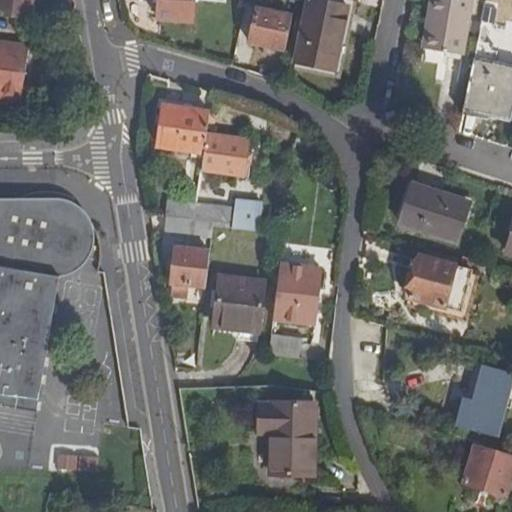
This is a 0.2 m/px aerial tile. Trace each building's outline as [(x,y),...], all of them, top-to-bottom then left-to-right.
[(0,0),(0,8),(63,17),(63,10),(35,6),(33,6),(32,11),(29,10),(30,0),(0,0)] [(193,22),(194,0),(161,0),(160,19),(193,22)] [(336,70),(349,7),(317,0),(309,0),(297,61),(336,70)] [(429,47),(453,53),(464,0),(434,0),(431,15),(435,16),(429,47)] [(464,0),(453,53),(464,55),(474,0),(464,0)] [(0,11),(12,13),(62,20),(63,17),(0,8),(0,11)] [(252,43),(287,50),(294,16),(259,9),(252,43)] [(12,19),(62,26),(62,20),(12,13),(12,19)] [(425,47),(429,47),(435,16),(431,15),(425,47)] [(0,97),(23,100),(32,48),(0,43),(0,97)] [(466,108),(511,118),(511,65),(477,58),(466,108)] [(208,153),(210,137),(214,112),(169,106),(163,146),(208,153)] [(208,153),(206,172),(246,178),(247,170),(253,170),(255,156),(250,155),(251,142),(210,137),(208,153)] [(458,243),(470,205),(412,186),(401,224),(458,243)] [(172,202),(170,217),(168,231),(215,237),(216,228),(253,232),(256,205),(239,203),(238,211),(201,205),(172,202)] [(58,204),(0,203),(0,229),(2,226),(12,216),(18,211),(36,205),(58,204)] [(12,216),(2,226),(0,229),(0,408),(39,415),(61,280),(44,277),(45,269),(52,271),(66,269),(76,263),(83,253),(86,241),(83,229),(76,218),(65,212),(57,211),(58,204),(36,205),(18,211),(12,216)] [(82,214),(68,205),(58,204),(57,211),(65,212),(76,218),(83,229),(86,241),(83,253),(76,263),(66,269),(52,271),(45,269),(44,277),(61,280),(70,276),(80,269),(89,257),(93,242),(91,227),(82,214)] [(253,232),(263,234),(266,206),(256,205),(253,232)] [(192,285),(209,288),(213,253),(179,248),(174,283),(177,284),(176,297),(190,298),(192,285)] [(464,313),(475,272),(422,258),(411,299),(464,313)] [(321,271),(282,266),(281,273),(275,320),(315,326),(321,271)] [(240,330),(247,282),(223,278),(216,326),(240,330)] [(240,330),(239,339),(259,341),(267,285),(247,282),(240,330)] [(272,358),(297,361),(299,344),(275,342),(272,358)] [(499,438),(511,386),(511,374),(486,367),(476,403),(466,400),(459,427),(499,438)] [(316,478),(321,407),(280,404),(280,407),(267,406),(265,433),(277,434),(274,476),(316,478)] [(57,458),(58,458),(100,466),(106,427),(64,420),(63,420),(57,458)] [(123,429),(106,427),(100,466),(117,468),(123,429)] [(507,497),(511,481),(511,457),(477,448),(466,485),(507,497)]
